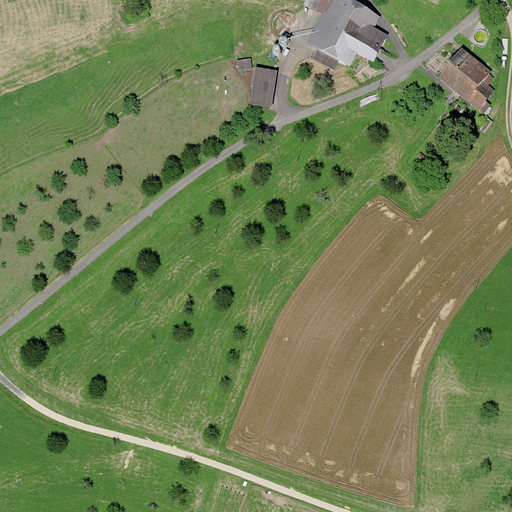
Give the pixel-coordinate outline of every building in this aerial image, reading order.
[(316,9),(320,0),(306,0),(304,5),(315,11),(316,9)] [(381,16),(348,0),(320,0),(316,9),(322,13),(307,44),(351,66),(357,53),(374,62),(388,34),(375,28),(381,16)] [(491,71),(462,47),(438,77),(484,114),(491,105),(485,100),(494,90),(488,84),(494,77),(489,73),(491,71)] [(251,58),(237,60),(239,71),(253,69),(251,58)] [(277,70),(255,67),(250,103),(272,107),(277,70)]
